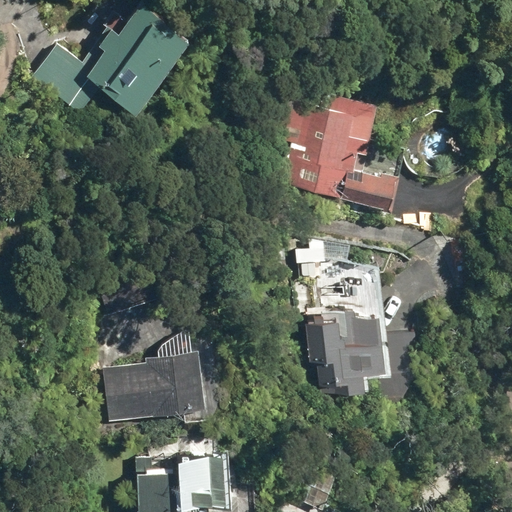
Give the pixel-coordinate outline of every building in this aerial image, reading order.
[(35,76),(82,111),(102,83),(140,110),(197,33),(148,0),(145,0),(130,21),(116,11),(107,23),(110,25),(84,61),(59,43),(35,76)] [(386,207),(396,209),(404,173),(384,169),(384,172),(357,166),(361,148),(369,150),(379,100),(307,85),(294,146),(286,144),(283,160),(291,162),(287,180),(344,192),(343,194),(387,202),(386,207)] [(98,276),(110,313),(160,297),(149,260),(98,276)] [(346,382),(348,393),(368,391),(368,389),(374,388),(372,371),(388,369),(382,313),(359,315),(357,308),(349,309),(349,307),(325,309),(326,315),(318,316),(319,323),(310,324),(314,360),(322,359),(324,383),(346,382)] [(396,389),(398,400),(427,396),(418,328),(393,331),(400,389),(396,389)] [(104,365),(110,419),(207,408),(201,350),(148,357),(149,361),(104,365)] [(141,470),(141,511),(189,511),(190,503),(230,502),(228,453),(181,455),(182,469),(141,470)] [(235,492),(235,511),(258,511),(258,492),(235,492)]
